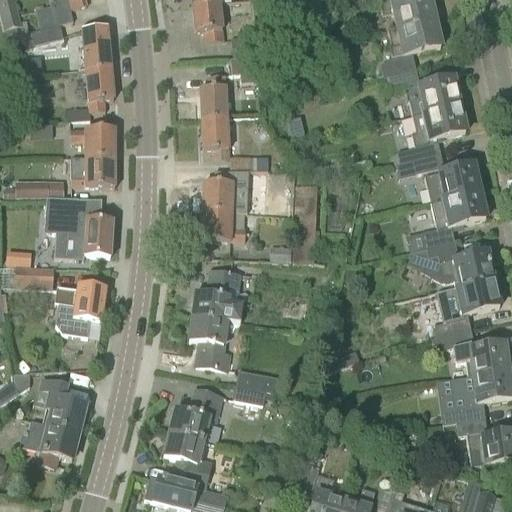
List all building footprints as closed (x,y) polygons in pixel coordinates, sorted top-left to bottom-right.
[(13,0),(0,0),(0,26),(2,35),(20,31),(13,0)] [(65,0),(69,15),(85,11),(83,1),(86,0),(65,0)] [(218,8),(216,0),(189,0),(191,11),(218,8)] [(348,0),(351,12),(377,6),(381,22),(391,19),(395,33),(395,34),(432,25),(426,0),(417,0),(392,6),(390,0),(348,0)] [(213,8),(191,11),(194,38),(202,37),(204,48),(222,46),(219,19),(215,20),(213,8)] [(37,33),(55,29),(50,10),(33,14),(37,33)] [(432,25),(395,35),(385,37),(389,51),(387,52),(390,64),(378,70),(381,82),(385,81),(414,74),(410,59),(439,52),(432,25)] [(58,28),(55,29),(37,33),(29,35),(33,51),(62,44),(58,28)] [(105,32),(80,35),(84,75),(109,73),(107,52),(107,51),(107,48),(107,47),(105,32)] [(27,36),(22,37),(23,47),(24,53),(33,51),(29,35),(27,36)] [(231,63),(255,60),(253,40),(229,43),(231,63)] [(258,86),(255,62),(227,65),(229,81),(237,80),(238,88),(258,86)] [(109,73),(84,75),(87,113),(88,118),(104,116),(103,105),(112,104),(111,99),(112,99),(111,99),(111,95),(111,94),(109,73)] [(418,91),(414,74),(385,81),(388,93),(401,90),(405,108),(407,107),(410,121),(457,110),(451,84),(418,91)] [(207,92),(198,93),(200,123),(225,123),(224,91),(223,80),(207,81),(207,92)] [(0,87),(0,96),(2,102),(14,99),(9,84),(0,87)] [(414,154),(408,155),(395,158),(398,170),(411,167),(439,161),(435,144),(464,137),(457,110),(410,121),(415,139),(410,140),(414,154)] [(83,113),(64,114),(64,126),(64,127),(84,126),(83,113)] [(225,123),(200,123),(202,156),(211,155),(211,167),(227,166),(227,164),(225,123)] [(52,128),(29,128),(29,133),(30,141),(52,141),(52,128)] [(113,134),(93,134),(84,134),(84,136),(70,136),(70,148),(84,147),(84,164),(113,163),(113,134)] [(439,161),(411,167),(414,180),(423,177),(442,173),(439,161)] [(299,162),(289,164),(291,177),(301,175),(299,162)] [(68,164),(68,193),(70,193),(84,193),(113,193),(113,163),(84,164),(68,164)] [(232,177),(247,177),(267,177),(266,163),(227,164),(227,166),(228,177),(232,177)] [(471,170),(423,181),(426,193),(427,193),(431,207),(431,208),(477,197),(471,170)] [(15,187),(15,203),(45,203),(45,187),(15,187)] [(202,187),(200,217),(230,218),(231,201),(249,202),(249,189),(202,187)] [(291,195),(290,267),(310,267),(311,195),(291,195)] [(429,208),(432,222),(435,234),(421,237),(425,254),(453,247),(449,232),(484,224),(477,197),(429,208)] [(45,203),(43,238),(54,239),(53,263),(82,265),(82,261),(109,262),(111,227),(98,226),(79,225),(80,203),(75,203),(45,203)] [(242,219),(230,218),(200,217),(199,246),(229,248),(229,246),(244,247),(245,234),(242,234),(242,219)] [(453,247),(425,254),(418,256),(421,269),(419,274),(441,288),(453,285),(454,293),(491,285),(485,258),(457,264),(453,247)] [(268,251),(268,265),(270,265),(289,266),(289,252),(268,251)] [(4,257),(3,270),(13,271),(14,257),(4,257)] [(13,271),(12,291),(50,293),(51,273),(13,271)] [(343,274),(342,284),(349,285),(350,275),(343,274)] [(194,298),(191,322),(225,327),(238,329),(241,309),(233,308),(235,296),(237,296),(239,281),(228,279),(208,276),(205,300),(194,298)] [(491,285),(454,293),(458,308),(452,309),(455,322),(498,312),(491,285)] [(105,294),(85,291),(76,290),(75,296),(55,293),(53,310),(57,310),(54,330),(61,339),(86,343),(88,327),(100,328),(105,294)] [(225,327),(191,322),(187,346),(198,347),(194,371),(226,375),(228,359),(220,358),(225,327)] [(466,323),(430,331),(433,344),(469,336),(469,335),(466,323)] [(433,344),(430,344),(433,357),(452,353),(455,369),(464,368),(466,383),(472,382),(506,377),(506,376),(502,350),(473,354),(469,354),(468,349),(472,348),(469,336),(433,344)] [(337,363),(329,365),(333,376),(357,368),(353,356),(337,361),(337,363)] [(236,376),(234,391),(266,397),(272,398),(275,398),(278,384),(236,376)] [(466,383),(448,386),(450,400),(453,415),(454,429),(483,425),(481,409),(510,404),(506,377),(472,382),(466,383)] [(28,379),(10,379),(11,387),(18,398),(28,392),(28,379)] [(65,391),(51,388),(41,385),(38,395),(49,398),(41,429),(77,438),(84,411),(62,405),(65,391)] [(0,409),(18,398),(11,387),(0,393),(0,409)] [(234,391),(231,405),(233,406),(261,411),(263,404),(271,405),(272,398),(266,397),(234,391)] [(174,415),(168,438),(201,446),(207,425),(214,427),(220,402),(213,400),(193,395),(187,418),(174,415)] [(483,425),(454,429),(455,431),(456,442),(464,441),(467,457),(469,472),(480,471),(511,466),(511,437),(486,442),(481,442),(480,438),(485,438),(483,425)] [(25,441),(20,440),(17,452),(40,458),(37,469),(52,473),(55,461),(70,465),(77,438),(41,429),(29,426),(25,441)] [(201,446),(168,438),(162,461),(175,465),(170,487),(195,494),(202,496),(210,468),(196,465),(201,446)] [(311,452),(306,467),(317,471),(322,455),(311,452)] [(303,469),(297,498),(314,503),(310,511),(339,511),(343,501),(329,497),(332,487),(315,482),(318,474),(303,469)] [(143,505),(150,507),(169,511),(224,511),(227,502),(202,496),(195,494),(170,487),(156,484),(149,482),(143,505)] [(466,485),(458,511),(472,511),(479,489),(466,485)] [(379,492),(372,511),(385,511),(391,495),(379,492)] [(343,501),(339,511),(368,511),(373,499),(361,495),(358,505),(343,501)] [(391,495),(385,511),(415,511),(416,511),(400,507),(402,499),(391,495)] [(472,511),(505,511),(506,508),(476,500),(472,511)]
